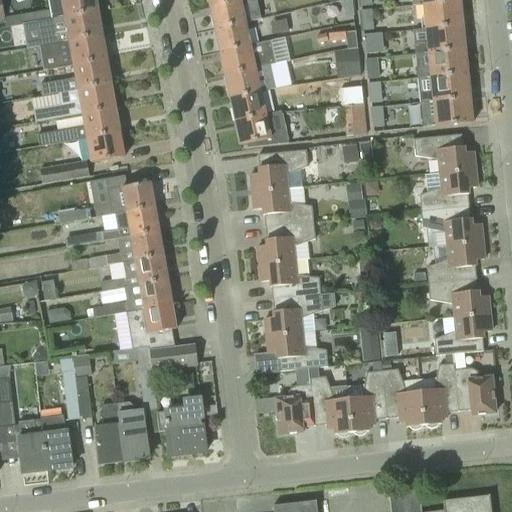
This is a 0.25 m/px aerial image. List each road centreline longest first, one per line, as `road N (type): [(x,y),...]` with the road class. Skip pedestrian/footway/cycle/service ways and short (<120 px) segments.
road 1 (residential): [(246,480),(202,158),(166,0)]
road 2 (residential): [(246,480),(511,450)]
road 3 (residential): [(0,506),(246,480)]
road 4 (residential): [(511,191),(495,0)]
